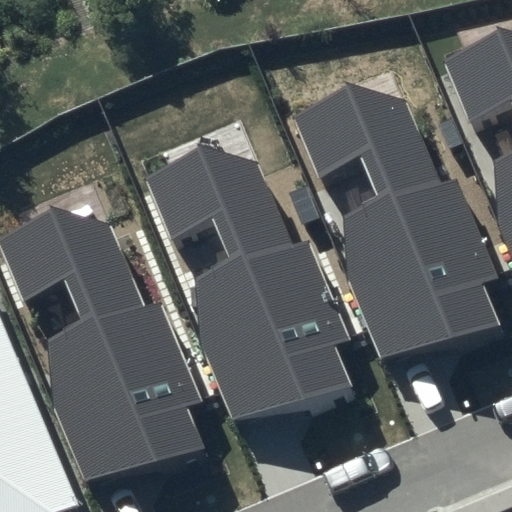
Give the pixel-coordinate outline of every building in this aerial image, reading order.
[(511,31),(498,28),(448,67),(473,125),(510,104),(511,107),(511,149),(496,158),(502,229),(511,253),(511,31)] [(349,83),(299,121),(324,180),(361,159),(379,196),(347,213),(353,284),(383,355),(502,325),(483,282),(500,277),(457,177),(439,181),(407,99),(349,83)] [(198,145),(148,184),(172,242),(210,221),(228,258),(196,276),(201,346),(231,418),(351,387),(332,344),(349,339),(306,240),(288,244),(255,161),(198,145)] [(52,208),(2,247),(27,305),(65,284),(82,321),(50,339),(56,410),(86,481),(205,450),(186,408),(203,403),(160,303),(142,307),(110,224),(52,208)] [(0,511),(69,511),(77,508),(0,326),(0,511)]
